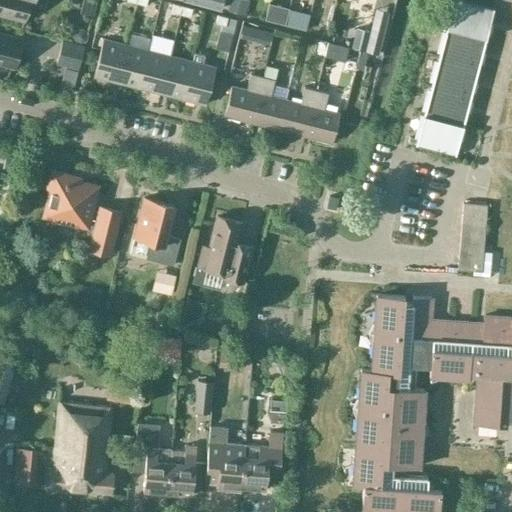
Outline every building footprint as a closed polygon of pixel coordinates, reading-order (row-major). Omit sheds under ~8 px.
[(0,0),(0,13),(25,19),(29,0),(0,0)] [(223,0),(181,0),(182,0),(221,10),(223,0)] [(249,0),(230,0),(228,10),(245,15),(249,0)] [(455,0),(450,0),(443,28),(483,38),(491,9),(455,0)] [(173,3),(170,12),(180,14),(183,5),(173,3)] [(193,8),(183,5),(180,14),(190,17),(193,8)] [(274,5),(270,20),(285,24),(289,8),(274,5)] [(299,11),(295,26),(306,29),(310,14),(299,11)] [(228,17),(217,14),(215,23),(222,25),(226,25),(228,18),(228,17)] [(235,20),(228,18),(226,25),(222,25),(221,31),(232,34),(235,20)] [(256,28),(244,26),(242,34),(254,36),(256,28)] [(358,27),(353,46),(362,48),(379,53),(384,31),(372,28),(371,30),(358,27)] [(443,28),(436,57),(476,67),(483,38),(443,28)] [(80,44),(86,41),(87,35),(84,30),(79,29),(74,32),(72,37),(75,42),(80,44)] [(0,63),(14,67),(22,39),(0,32),(0,63)] [(232,35),(220,32),(216,48),(228,51),(232,35)] [(116,81),(126,44),(103,38),(94,75),(116,81)] [(78,68),(84,45),(63,39),(57,63),(78,68)] [(138,87),(148,50),(147,49),(149,42),(139,39),(137,47),(126,44),(116,81),(138,87)] [(328,43),(325,55),(346,61),(349,48),(328,43)] [(161,92),(170,55),(148,50),(138,87),(161,92)] [(193,61),(183,98),(206,104),(215,67),(203,64),(205,56),(195,53),(193,61)] [(183,98),(193,61),(170,55),(161,92),(183,98)] [(436,57),(428,86),(468,96),(476,67),(436,57)] [(278,128),(285,99),(271,95),(278,67),(266,64),(263,76),(251,122),(278,128)] [(76,71),(64,69),(59,90),(71,92),(76,71)] [(251,122),(263,76),(251,73),(246,89),(231,85),(224,115),(251,122)] [(305,135),(316,89),(317,82),(307,79),(305,87),(304,86),(300,103),(285,99),(278,128),(305,135)] [(318,81),(317,82),(316,89),(305,135),(332,142),(339,113),(324,109),(328,92),(326,92),(328,83),(318,81)] [(428,86),(421,115),(461,125),(468,96),(428,86)] [(453,154),(461,125),(421,115),(413,144),(453,154)] [(80,181),(81,177),(51,170),(47,187),(51,188),(44,215),(53,217),(52,221),(77,227),(78,223),(87,226),(88,222),(95,224),(89,248),(110,254),(121,211),(92,204),(97,185),(80,181)] [(134,236),(130,254),(148,258),(173,265),(180,238),(166,234),(174,205),(144,197),(134,236)] [(483,222),(485,204),(461,202),(459,220),(483,222)] [(242,222),(217,216),(209,247),(203,246),(198,266),(223,272),(222,276),(243,281),(252,246),(237,242),(242,222)] [(459,220),(458,232),(482,234),(483,222),(459,220)] [(457,244),(481,246),(482,234),(458,232),(457,244)] [(457,244),(456,256),(480,258),(481,246),(457,244)] [(479,270),(480,258),(456,256),(455,268),(479,270)] [(178,289),(183,269),(163,264),(158,283),(178,289)] [(511,316),(483,314),(482,322),(430,318),(431,296),(412,295),(411,302),(403,302),(404,294),(376,292),(371,369),(360,368),(352,483),(363,484),(361,511),(380,511),(438,511),(440,488),(426,487),(427,477),(406,476),(407,465),(419,466),(424,389),(414,388),(415,366),(430,367),(429,375),(469,378),(469,374),(477,374),(473,425),(498,426),(498,422),(511,423),(511,404),(511,316)] [(187,348),(188,330),(159,329),(158,347),(187,348)] [(220,350),(219,365),(235,366),(236,352),(220,350)] [(15,362),(0,358),(0,402),(4,404),(15,362)] [(135,384),(109,379),(105,399),(131,404),(135,384)] [(213,380),(196,379),(194,412),(210,413),(213,380)] [(49,464),(47,485),(109,491),(111,469),(106,469),(112,410),(112,406),(57,400),(57,405),(51,464),(49,464)] [(270,400),(269,411),(285,412),(285,401),(270,400)] [(166,492),(169,457),(170,448),(154,447),(155,424),(135,422),(132,456),(144,457),(141,490),(166,492)] [(206,466),(205,476),(217,477),(216,489),(232,490),(232,486),(241,487),(245,443),(224,441),(226,426),(209,425),(209,426),(206,466)] [(257,444),(245,443),(241,487),(265,489),(267,470),(279,471),(282,431),(271,430),(270,445),(257,444)] [(169,457),(166,492),(191,494),(194,450),(195,445),(184,444),(184,450),(170,448),(169,457)] [(16,447),(13,481),(34,483),(37,449),(16,447)]
